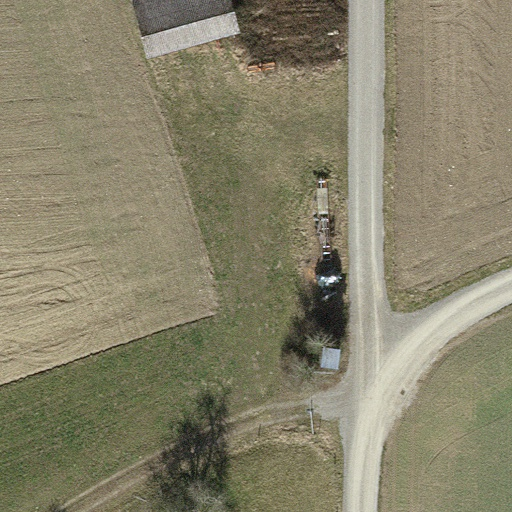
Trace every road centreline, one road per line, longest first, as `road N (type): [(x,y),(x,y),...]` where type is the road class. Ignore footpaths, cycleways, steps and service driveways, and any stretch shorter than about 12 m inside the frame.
road 1 (track): [(369,0),(372,390)]
road 2 (track): [(372,390),(222,431),(71,511)]
road 3 (track): [(372,390),(435,327),(511,284)]
road 4 (track): [(363,511),(372,390)]
